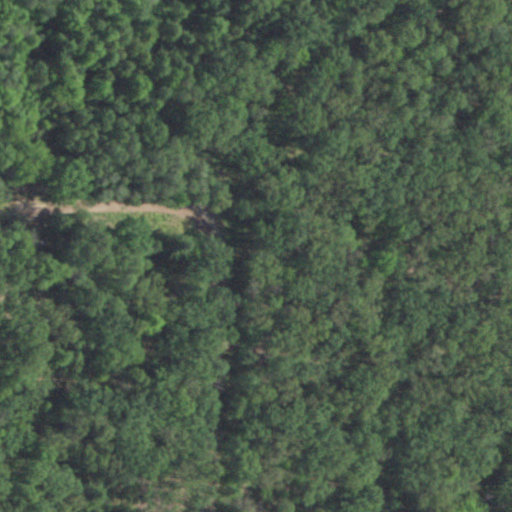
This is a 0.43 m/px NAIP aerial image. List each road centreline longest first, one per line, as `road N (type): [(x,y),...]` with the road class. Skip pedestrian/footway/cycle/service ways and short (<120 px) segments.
road 1 (residential): [(205,511),(205,196),(222,0)]
road 2 (residential): [(205,196),(182,179),(38,174)]
